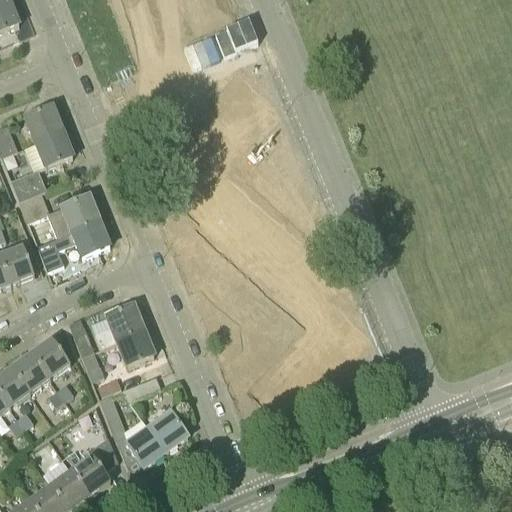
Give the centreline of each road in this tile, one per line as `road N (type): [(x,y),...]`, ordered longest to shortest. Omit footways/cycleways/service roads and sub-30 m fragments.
road 1 (residential): [(434,431),(258,0)]
road 2 (residential): [(247,507),(147,264)]
road 3 (residential): [(147,264),(66,60)]
road 4 (tertiary): [(247,507),(434,431)]
road 5 (residential): [(0,341),(52,304),(147,264)]
